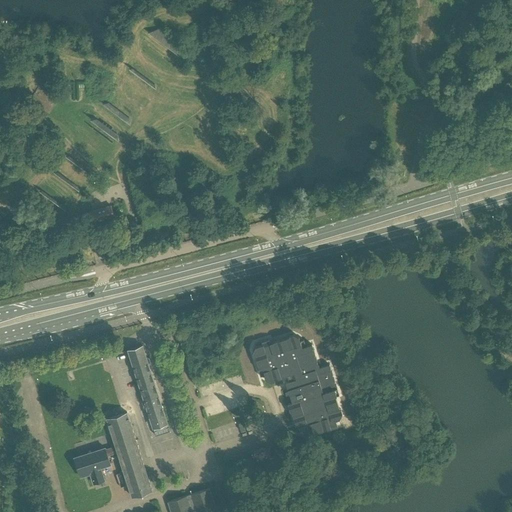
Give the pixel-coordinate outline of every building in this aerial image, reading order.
[(229,27),(229,15),(214,16),(214,28),(229,27)] [(270,27),(277,28),(277,20),(270,20),(270,19),(259,20),(259,21),(270,22),(270,25),(259,25),(259,26),(270,28),(270,27)] [(152,33),(181,56),(187,49),(158,26),(152,33)] [(210,28),(216,69),(217,69),(217,58),(217,54),(227,53),(226,50),(228,50),(225,37),(224,37),(224,35),(214,37),(213,32),(211,28),(210,28)] [(278,54),(280,55),(280,56),(281,56),(281,55),(282,55),(282,54),(283,53),(283,52),(283,39),(283,38),(283,37),(282,37),(282,36),(281,36),(270,36),(269,36),(268,37),(267,51),(267,52),(268,52),(268,53),(269,54),(270,54),(278,54)] [(42,67),(52,67),(56,68),(57,56),(43,55),(42,67)] [(269,63),(269,67),(258,66),(258,67),(269,69),(277,69),(277,61),(269,61),(269,60),(258,62),(269,63)] [(0,85),(1,86),(10,81),(12,85),(2,90),(3,90),(13,87),(19,84),(16,76),(9,79),(0,85)] [(237,112),(238,124),(253,124),(253,112),(237,112)] [(8,128),(4,140),(39,151),(43,140),(8,128)] [(242,147),(242,135),(227,134),(226,146),(242,147)] [(142,220),(145,229),(147,237),(149,237),(148,228),(169,221),(153,170),(132,177),(131,173),(128,170),(126,171),(129,181),(142,220)] [(82,214),(85,225),(114,216),(111,205),(93,211),(82,214)] [(173,318),(196,389),(197,389),(194,375),(217,368),(201,319),(178,327),(174,318),(173,318)] [(286,382),(286,383),(292,402),(287,403),(290,411),(291,410),(295,424),(298,423),(301,433),(307,436),(311,435),(310,434),(330,428),(330,429),(337,426),(335,419),(339,418),(342,413),(341,409),(339,409),(335,396),(337,396),(335,389),(337,389),(336,384),(335,384),(334,381),(335,381),(334,378),(333,378),(332,375),(332,374),(331,371),(330,368),(329,364),(320,367),(319,364),(318,364),(317,361),(318,361),(317,357),(316,357),(315,354),(316,354),(315,350),(314,351),(313,347),(312,344),(302,347),(299,337),(293,334),(289,335),(290,336),(270,343),(269,339),(262,341),(263,344),(256,346),(253,352),(254,356),(255,355),(259,369),(263,368),(265,374),(264,374),(265,378),(271,381),(275,380),(274,379),(287,375),(289,381),(286,382)] [(143,398),(154,431),(155,435),(170,431),(148,364),(150,361),(149,358),(146,357),(142,345),(128,350),(143,398)] [(105,447),(74,457),(80,477),(90,473),(93,483),(104,480),(100,467),(110,464),(107,455),(118,452),(119,457),(119,458),(119,457),(121,462),(121,463),(123,468),(122,468),(123,468),(124,473),(125,474),(126,479),(128,484),(128,485),(130,490),(132,495),(131,495),(132,496),(132,495),(151,489),(151,490),(152,489),(151,489),(150,484),(150,483),(148,478),(146,473),(147,473),(146,472),(145,468),(145,467),(144,467),(143,462),(143,461),(141,457),(141,456),(139,451),(140,451),(139,450),(138,446),(138,445),(137,445),(136,440),(136,439),(134,435),(134,434),(132,429),(133,429),(132,428),(131,424),(130,423),(129,418),(129,417),(127,413),(127,412),(126,412),(107,418),(107,419),(109,424),(108,424),(109,425),(109,424),(110,429),(110,430),(111,430),(112,435),(112,436),(112,435),(114,440),(114,441),(116,446),(115,446),(105,449),(105,447)] [(168,501),(171,511),(221,511),(219,505),(215,507),(209,488),(191,494),(192,496),(187,498),(186,495),(168,501)]
